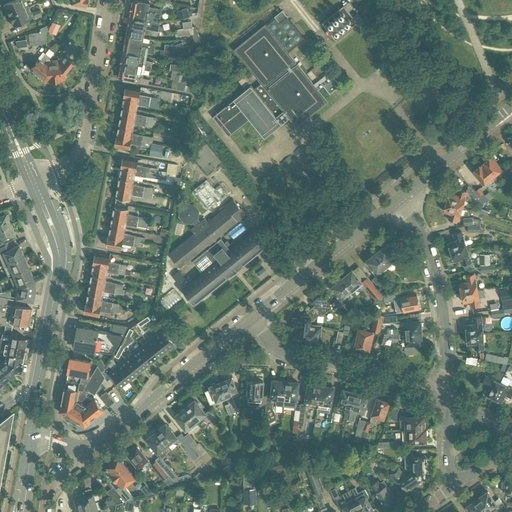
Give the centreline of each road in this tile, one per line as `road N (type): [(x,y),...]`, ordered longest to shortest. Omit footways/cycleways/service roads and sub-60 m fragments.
road 1 (tertiary): [(35,397),(60,249),(33,181)]
road 2 (residential): [(81,447),(109,434),(251,319)]
road 3 (residential): [(251,319),(270,347),(289,357),(353,366),(416,389),(436,384)]
road 4 (residential): [(33,181),(80,144),(108,0)]
road 5 (residential): [(436,384),(445,358),(443,309),(431,256),(397,199)]
road 6 (residential): [(251,319),(397,199)]
road 7 (residential): [(397,199),(511,106)]
